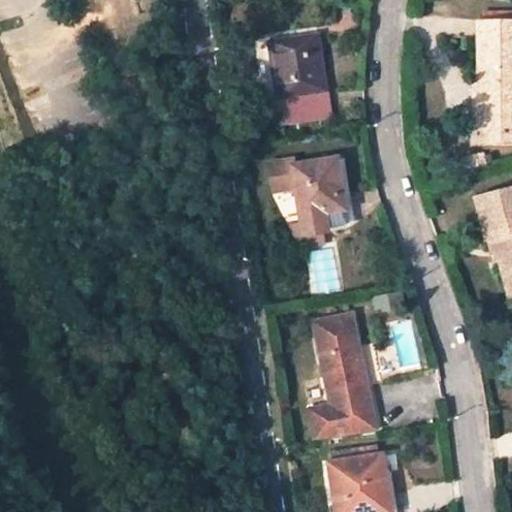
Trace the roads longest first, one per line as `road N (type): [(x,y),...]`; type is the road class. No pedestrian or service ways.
road 1 (residential): [(392,0),(384,136),(457,367),(477,511)]
road 2 (residential): [(196,0),(274,511)]
